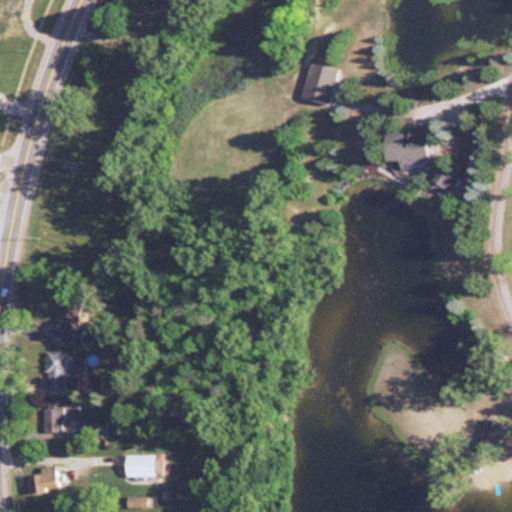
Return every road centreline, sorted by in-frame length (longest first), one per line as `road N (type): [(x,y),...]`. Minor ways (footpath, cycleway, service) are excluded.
road 1 (primary): [(0,262),(29,128),(75,0)]
road 2 (residential): [(511,122),(497,243),(511,299)]
